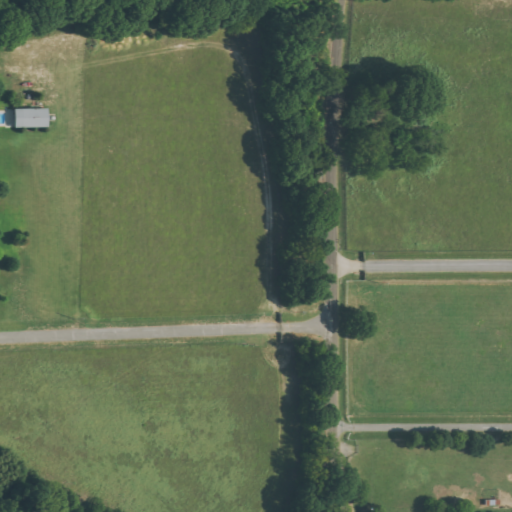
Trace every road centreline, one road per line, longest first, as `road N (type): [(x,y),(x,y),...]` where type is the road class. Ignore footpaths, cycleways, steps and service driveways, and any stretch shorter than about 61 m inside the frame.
road 1 (residential): [(344,511),(332,426),(339,0)]
road 2 (residential): [(333,324),(0,335)]
road 3 (residential): [(331,264),(511,265)]
